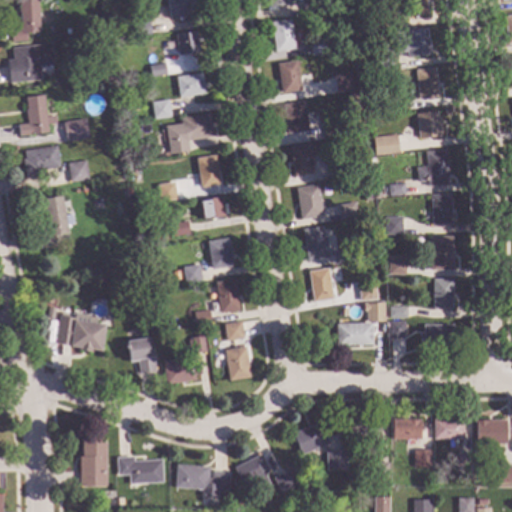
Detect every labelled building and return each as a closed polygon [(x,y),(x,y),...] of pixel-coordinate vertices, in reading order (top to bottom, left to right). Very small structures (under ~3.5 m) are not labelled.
[(36,0),(37,12),(47,11),(48,25),(38,25),(39,32),(25,33),(25,42),(10,42),(9,31),(17,30),(16,23),(19,23),(18,0),(36,0)] [(188,0),(191,16),(168,20),(164,0),(188,0)] [(325,0),(326,3),(318,5),(319,10),(303,14),(299,0),(325,0)] [(424,0),(426,14),(405,17),(403,0),(424,0)] [(392,27),(371,29),(370,15),(390,12),(392,27)] [(511,43),(506,44),(502,16),(511,14),(511,43)] [(293,48),(274,52),(269,22),(289,19),(293,48)] [(149,34),(134,37),(132,24),(148,22),(149,34)] [(428,55),(406,58),(405,51),(396,53),(393,32),(425,28),(428,55)] [(197,53),(177,55),(174,34),(194,31),(197,53)] [(326,53),(309,55),(307,40),(324,38),(326,53)] [(52,65),(38,66),(39,79),(8,83),(6,60),(11,59),(10,48),(50,43),(52,65)] [(391,68),(373,70),(372,54),(389,52),(391,68)] [(299,90),(280,93),(275,64),(294,61),(299,90)] [(165,73),(149,76),(147,66),(163,63),(165,73)] [(437,98),(417,100),(413,70),(433,68),(437,98)] [(203,94),(177,97),(174,77),(200,73),(203,94)] [(351,91),(335,93),(334,83),(349,81),(351,91)] [(129,92),(120,94),(119,87),(128,86),(129,92)] [(357,103),(347,105),(346,94),(355,93),(357,103)] [(45,116),(54,115),(56,124),(46,125),(47,132),(18,136),(16,125),(26,124),(24,109),(25,109),(24,97),(42,95),(45,116)] [(407,109),(391,111),(389,100),(405,98),(407,109)] [(169,116),(152,119),(150,103),(167,100),(169,116)] [(306,131),(285,134),(281,104),(302,101),(306,131)] [(435,117),(437,117),(440,136),(417,139),(414,114),(434,111),(435,117)] [(211,137),(186,141),(187,152),(168,155),(163,127),(179,124),(178,118),(207,113),(211,137)] [(87,138),(64,142),(61,122),(84,119),(87,138)] [(342,135),(326,137),(325,125),(341,123),(342,135)] [(139,138),(132,139),(130,130),(138,129),(139,138)] [(397,154),(373,156),(371,137),(395,135),(397,154)] [(312,173),(293,176),(288,147),(307,144),(312,173)] [(58,167),(44,169),(45,176),(27,179),(27,177),(24,178),(21,160),(24,159),(23,151),(55,146),(58,167)] [(447,184),(424,186),(424,182),(415,183),(413,168),(425,167),(423,151),(443,149),(447,184)] [(218,185),(198,188),(194,158),(214,155),(218,185)] [(348,176),(330,179),(328,161),(345,158),(348,176)] [(87,179),(69,182),(66,164),(84,161),(87,179)] [(175,199),(157,202),(155,185),(173,182),(175,199)] [(403,195),(386,196),(385,185),(402,183),(403,195)] [(321,216),(299,220),(294,188),(316,185),(321,216)] [(370,199),(363,200),(362,193),(369,192),(370,199)] [(450,224),(430,225),(429,195),(449,194),(450,224)] [(67,233),(53,235),(54,243),(39,246),(37,235),(43,234),(42,227),(46,226),(45,216),(43,216),(42,211),(44,211),(42,199),(60,196),(67,233)] [(221,204),(225,204),(226,214),(222,215),(223,217),(200,221),(197,200),(220,196),(221,204)] [(355,218),(338,221),(336,205),(353,203),(355,218)] [(400,235),(383,235),(383,217),(400,217),(400,235)] [(188,234),(172,237),(169,224),(185,221),(188,234)] [(322,238),(325,237),(328,257),(305,261),(300,230),(320,227),(322,238)] [(451,269),(429,270),(428,237),(451,236),(451,269)] [(231,267),(209,270),(205,241),(227,238),(231,267)] [(349,262),(333,264),(332,252),(347,250),(349,262)] [(404,257),(403,275),(386,274),(387,256),(404,257)] [(200,281),(183,284),(180,267),(197,264),(200,281)] [(331,299),(311,302),(306,271),(326,268),(331,299)] [(451,309),(431,309),(431,279),(451,279),(451,309)] [(237,310),(218,314),(213,283),(232,280),(237,310)] [(375,299),(358,301),(356,283),(373,280),(375,299)] [(382,319),(369,319),(369,302),(381,302),(382,319)] [(53,307),(52,318),(45,317),(46,306),(53,307)] [(405,319),(387,318),(387,307),(405,307),(405,319)] [(209,322),(193,324),(191,312),(208,310),(209,322)] [(74,316),(73,319),(105,324),(100,351),(90,349),(90,351),(79,350),(79,348),(68,346),(68,345),(54,342),(58,314),(74,316)] [(403,338),(387,338),(387,321),(403,321),(403,338)] [(242,338),(225,341),(222,324),(239,322),(242,338)] [(370,345),(335,346),(334,324),(370,323),(370,345)] [(451,345),(421,345),(421,325),(452,325),(451,345)] [(204,351),(191,353),(189,338),(202,336),(204,351)] [(149,357),(152,356),(155,371),(138,374),(136,360),(127,361),(124,342),(146,338),(149,357)] [(248,378),(227,381),(222,350),(243,347),(248,378)] [(191,361),(197,360),(199,374),(192,375),(193,380),(164,385),(161,362),(190,358),(191,361)] [(379,443),(359,443),(359,440),(348,440),(348,419),(379,419),(379,443)] [(462,439),(432,440),(431,419),(461,419),(462,439)] [(419,440),(391,440),(391,420),(419,420),(419,440)] [(505,443),(474,444),(474,420),(504,420),(505,443)] [(328,444),(299,455),(291,433),(319,422),(328,444)] [(104,442),(104,487),(77,487),(77,457),(80,457),(80,439),(104,442)] [(429,467),(411,467),(411,450),(429,450),(429,467)] [(343,470),(324,470),(324,452),(344,452),(343,470)] [(471,471),(455,471),(455,454),(471,454),(471,471)] [(267,472),(263,474),(268,485),(252,492),(248,482),(241,485),(232,467),(259,455),(267,472)] [(132,461),(160,460),(161,483),(128,484),(127,475),(115,476),(114,458),(131,457),(132,461)] [(387,480),(371,480),(371,463),(387,463),(387,480)] [(206,467),(206,478),(209,478),(210,471),(227,473),(226,491),(216,491),(215,497),(199,496),(200,489),(172,487),(174,465),(206,467)] [(511,483),(496,483),(496,465),(511,465),(511,483)] [(292,487),(279,494),(272,478),(285,472),(292,487)] [(386,511),(372,511),(372,497),(387,498),(386,511)] [(471,511),(455,511),(455,498),(471,497),(471,511)] [(428,511),(410,511),(410,500),(428,499),(428,511)]
